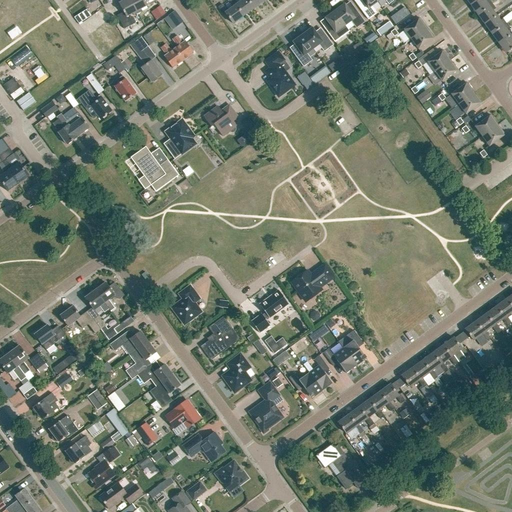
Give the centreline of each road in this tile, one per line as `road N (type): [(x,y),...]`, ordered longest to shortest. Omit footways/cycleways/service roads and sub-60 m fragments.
road 1 (residential): [(261,459),(511,272)]
road 2 (residential): [(261,459),(114,263),(99,261)]
road 3 (residential): [(58,179),(220,60)]
road 4 (residential): [(381,511),(511,423)]
road 5 (residential): [(0,333),(99,261)]
road 6 (residential): [(71,511),(0,415)]
